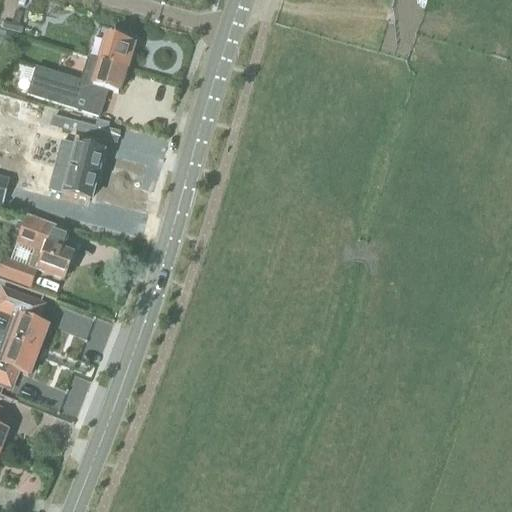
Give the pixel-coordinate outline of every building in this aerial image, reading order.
[(11,36),(0,32),(0,44),(3,46),(4,42),(9,43),(11,36)] [(108,38),(101,63),(125,70),(132,46),(108,38)] [(81,82),(36,69),(28,96),(100,118),(100,117),(74,109),(77,97),(104,105),(108,91),(118,93),(125,70),(87,59),(81,82)] [(53,118),(51,129),(77,136),(74,147),(64,145),(61,144),(55,167),(59,167),(96,178),(102,154),(100,154),(104,141),(94,138),(96,129),(53,118)] [(55,167),(49,193),(90,203),(96,178),(59,167),(55,167)] [(34,252),(28,268),(63,281),(72,257),(61,253),(68,234),(26,218),(16,245),(34,252)] [(37,272),(2,259),(0,264),(0,279),(30,290),(37,272)] [(0,297),(0,384),(6,387),(12,371),(28,378),(46,329),(38,326),(45,307),(3,291),(0,297)]
